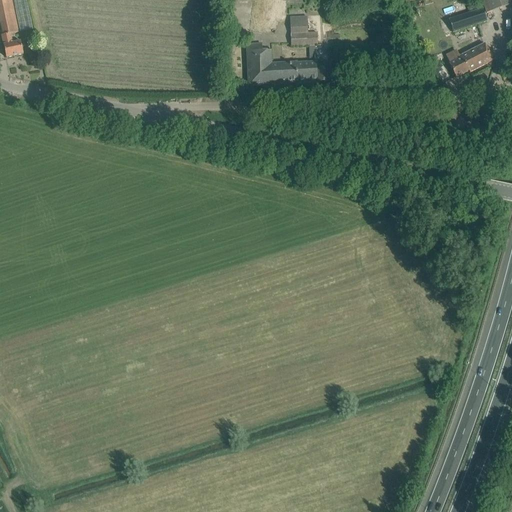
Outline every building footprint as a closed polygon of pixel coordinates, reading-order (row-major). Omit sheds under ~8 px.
[(24,54),(21,45),(20,40),(13,41),(12,37),(16,36),(15,33),(19,32),(12,0),(0,0),(0,18),(3,34),(1,34),(6,58),(24,54)] [(511,0),(482,0),(487,14),(511,5),(511,0)] [(473,12),(449,20),(453,33),(487,22),(483,9),(480,10),(479,4),(471,7),(473,12)] [(291,18),(292,47),(318,46),(317,34),(299,35),(298,17),(291,18)] [(316,63),(296,65),(296,64),(272,65),(271,51),(262,52),(261,44),(246,45),(249,86),(297,83),(297,82),(317,81),(316,63)] [(469,71),(470,73),(493,61),(485,44),(459,57),(460,59),(449,65),(456,78),(469,71)] [(332,68),(331,61),(317,62),(317,63),(316,63),(317,81),(317,82),(329,82),(329,68),(332,68)]
